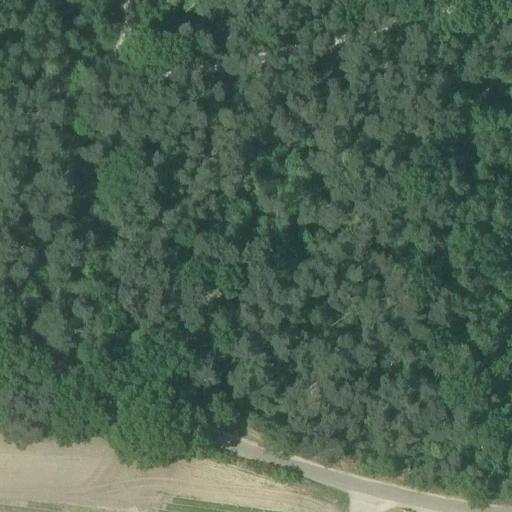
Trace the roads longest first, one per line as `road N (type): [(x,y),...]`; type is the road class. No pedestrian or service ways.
road 1 (unclassified): [(0,322),(254,448),(450,500),(511,507)]
road 2 (track): [(0,89),(102,49),(128,63),(413,0)]
